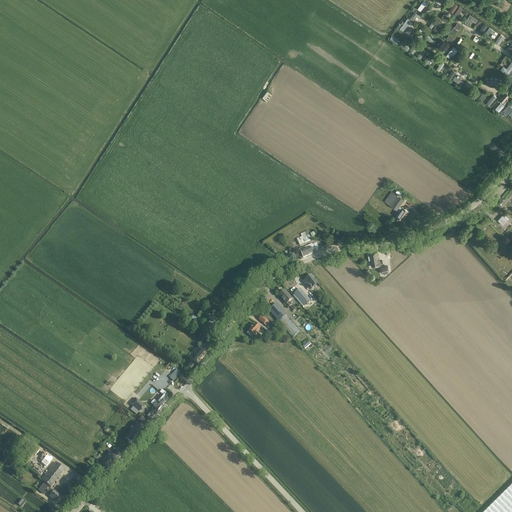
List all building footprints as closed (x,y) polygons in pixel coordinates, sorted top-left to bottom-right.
[(420,6),(418,9),(422,11),(428,2),(425,0),(419,0),(417,4),(420,6)] [(454,3),(450,10),(454,13),(458,5),(454,3)] [(417,10),(411,17),(416,21),(422,14),(417,10)] [(442,19),(449,23),(452,19),(445,14),(442,19)] [(469,25),(472,20),(476,23),(479,19),(471,14),(465,22),(469,25)] [(404,21),(399,27),(404,31),(409,24),(412,26),(415,21),(409,17),(405,22),(404,21)] [(458,23),(451,32),(455,35),(462,26),(458,23)] [(479,30),(483,33),(488,26),(484,23),(479,30)] [(436,25),(433,29),(441,35),(444,31),(436,25)] [(486,32),(491,34),(490,36),(495,38),(498,32),(489,27),(486,32)] [(484,49),(487,41),(481,39),(478,47),(484,49)] [(454,56),(459,49),(454,46),(449,53),(454,56)] [(508,68),(504,65),(501,70),(510,75),(511,70),(511,61),(508,68)] [(453,69),(449,77),(464,85),(466,81),(456,75),(458,71),(453,69)] [(465,83),(472,89),(476,85),(468,79),(465,83)] [(262,98),(267,101),(272,95),(269,93),(274,87),(272,85),(262,98)] [(479,97),(483,99),(487,90),(483,88),(479,97)] [(500,100),(504,103),(510,95),(506,92),(500,100)] [(493,94),(488,103),(493,106),(498,96),(493,94)] [(501,112),(505,105),(501,102),(496,108),(501,112)] [(394,219),(398,221),(400,219),(402,220),(409,211),(403,207),(402,208),(400,206),(404,200),(392,191),(384,201),(397,210),(399,212),(394,219)] [(508,219),(503,214),(498,220),(503,225),(508,219)] [(309,233),(308,231),(300,234),(301,237),(297,239),(300,246),(311,241),(311,240),(309,235),(309,233)] [(300,250),(303,258),(313,253),(312,251),(319,248),(317,243),(313,245),(313,244),(300,250)] [(371,260),(372,266),(374,266),(378,266),(380,265),(380,261),(379,261),(377,251),(369,253),(370,255),(368,256),(369,260),(371,260)] [(319,284),(311,275),(303,282),(310,291),(319,284)] [(303,307),(310,301),(301,289),(293,296),(303,307)] [(287,304),(289,307),(292,305),(289,302),(292,299),(284,291),(279,296),(287,304)] [(269,311),(279,322),(287,315),(277,304),(269,311)] [(264,324),(268,329),(272,325),(262,316),(258,320),(264,324)] [(247,333),(250,336),(252,334),(255,336),(257,333),(261,336),(264,332),(260,329),(261,329),(255,324),(247,333)] [(202,338),(204,340),(203,341),(207,344),(210,339),(207,337),(204,335),(202,338)] [(198,364),(207,352),(203,349),(194,360),(198,364)] [(174,381),(182,373),(177,369),(170,376),(174,381)] [(163,395),(154,407),(158,410),(168,399),(164,396),(166,393),(163,390),(160,392),(163,395)] [(144,406),(135,399),(130,404),(139,412),(144,406)] [(142,415),(138,420),(144,425),(148,420),(142,415)] [(126,438),(131,442),(143,427),(138,423),(126,438)] [(101,465),(106,469),(114,460),(113,459),(115,457),(109,452),(108,454),(110,456),(101,465)] [(46,467),(53,459),(48,454),(41,463),(46,467)] [(50,497),(56,502),(60,497),(54,491),(54,492),(50,489),(65,470),(55,462),(41,481),(48,486),(44,490),(47,492),(46,493),(50,497)] [(511,511),(511,485),(484,511),(511,511)]
